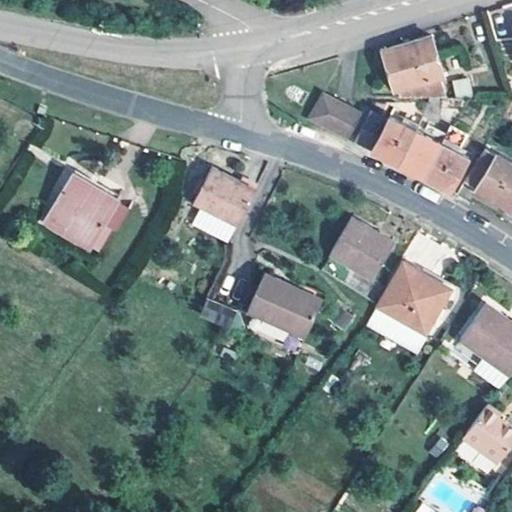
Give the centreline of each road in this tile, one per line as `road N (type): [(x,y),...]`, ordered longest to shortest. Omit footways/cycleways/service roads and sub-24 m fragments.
road 1 (tertiary): [(511,259),(379,185),(238,136)]
road 2 (tertiary): [(238,136),(0,60)]
road 3 (secondary): [(242,49),(183,53),(0,27)]
road 4 (secondary): [(430,0),(242,49)]
